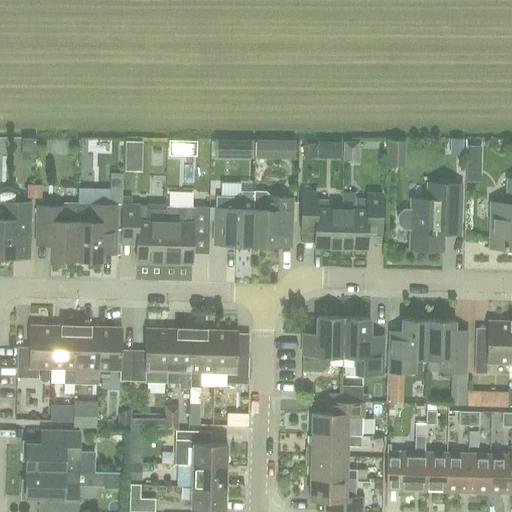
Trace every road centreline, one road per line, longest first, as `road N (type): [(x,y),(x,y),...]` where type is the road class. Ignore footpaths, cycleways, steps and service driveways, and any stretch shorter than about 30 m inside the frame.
road 1 (unknown): [(0,15),(125,2),(511,6)]
road 2 (residential): [(269,298),(0,289)]
road 3 (residential): [(511,283),(309,276),(269,298)]
road 4 (residential): [(269,298),(257,511)]
